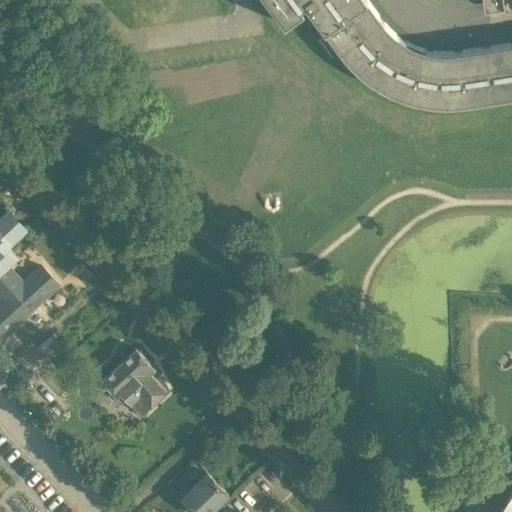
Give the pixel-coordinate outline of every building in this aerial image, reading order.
[(266,0),(284,24),(304,9),(301,5),(304,3),(336,46),(344,57),(348,61),(355,68),(361,73),(368,79),(375,83),(382,88),(388,91),(395,94),(402,96),(407,98),(410,99),(418,101),(424,102),(428,103),(436,104),(447,104),(455,104),(464,103),(469,103),(478,101),(511,96),(511,0),(482,0),(484,8),(511,3),(511,42),(460,50),(454,51),(445,52),(442,51),(435,51),(431,50),(427,49),(422,48),(413,45),(407,42),(405,41),(402,39),(398,36),(393,32),(387,26),(383,22),(382,20),(380,18),(379,16),(375,11),(367,0),(266,0)] [(91,112),(87,111),(82,110),(74,116),(73,125),(78,133),(87,134),(95,129),(97,120),(91,112)] [(111,139),(113,140),(119,141),(126,136),(127,128),(123,122),(115,120),(108,125),(107,133),(111,139)] [(0,294),(4,299),(0,302),(0,329),(4,334),(58,284),(40,265),(23,281),(6,263),(15,255),(7,246),(25,229),(8,210),(0,217),(0,294)] [(116,394),(122,400),(125,404),(129,400),(142,413),(166,390),(144,367),(150,362),(135,347),(101,379),(116,394)] [(2,354),(0,355),(0,370),(0,371),(9,364),(2,354)] [(207,472),(182,497),(196,511),(209,511),(228,494),(207,472)] [(511,511),(511,491),(503,505),(498,511),(511,511)]
